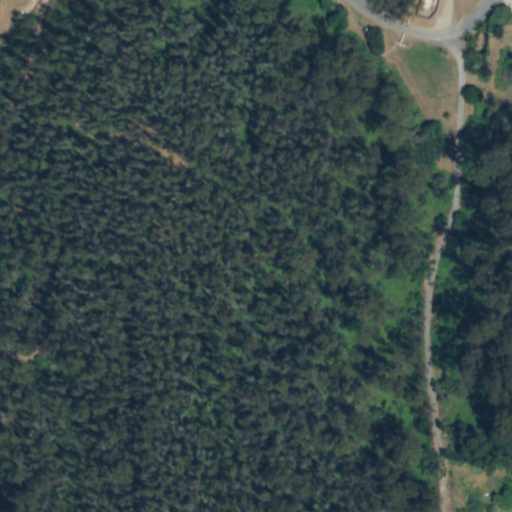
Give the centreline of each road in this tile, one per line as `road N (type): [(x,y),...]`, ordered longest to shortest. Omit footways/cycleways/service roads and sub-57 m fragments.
road 1 (residential): [(467,29),(460,150),(428,287)]
road 2 (residential): [(361,0),(418,27),(467,29),(504,0)]
